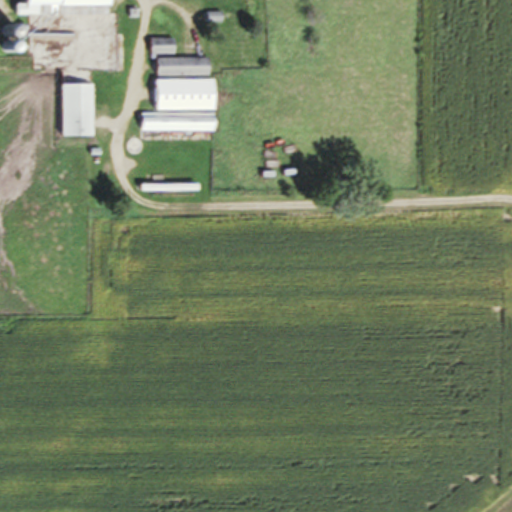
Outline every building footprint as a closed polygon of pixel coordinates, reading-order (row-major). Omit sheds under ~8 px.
[(104,0),(21,0),(22,9),(13,9),(13,21),(105,20),(104,0)] [(170,44),(147,44),(147,59),(170,59),(170,44)] [(205,63),(153,63),(153,82),(205,82),(205,63)] [(211,117),(210,117),(210,85),(152,85),(152,118),(137,119),(138,137),(211,136),(211,117)] [(89,89),(58,89),(58,141),(89,141),(89,89)]
